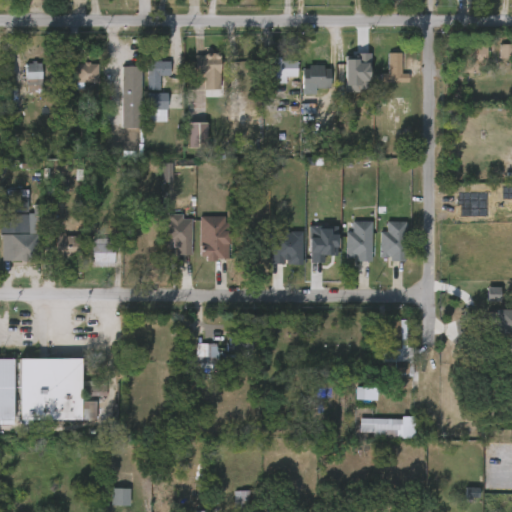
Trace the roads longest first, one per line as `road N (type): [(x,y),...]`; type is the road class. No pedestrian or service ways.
road 1 (residential): [(0,291),(437,296)]
road 2 (residential): [(0,21),(430,23)]
road 3 (residential): [(430,23),(438,382)]
